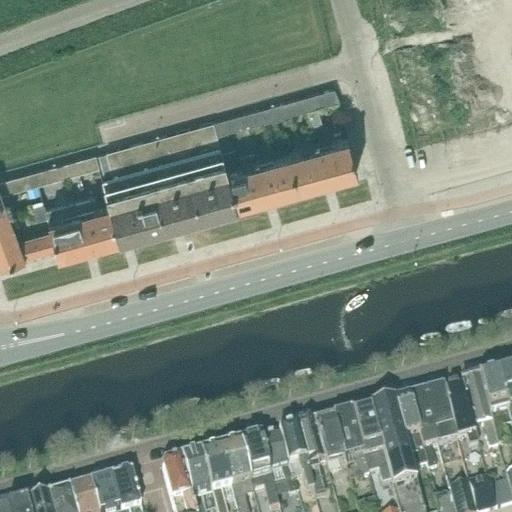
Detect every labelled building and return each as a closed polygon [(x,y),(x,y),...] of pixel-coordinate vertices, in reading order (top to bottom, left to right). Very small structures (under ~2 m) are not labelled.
[(317,107),(337,102),(334,89),(213,123),(216,135),(306,110),(317,107)] [(311,128),(322,125),(317,107),(306,110),(311,128)] [(219,145),(216,135),(213,123),(201,126),(208,149),(219,145)] [(196,152),(208,149),(201,126),(189,129),(196,152)] [(184,155),(196,152),(189,129),(177,132),(184,155)] [(172,159),(184,155),(177,132),(165,136),(172,159)] [(160,162),(172,159),(165,136),(153,139),(160,162)] [(296,189),(357,172),(347,137),(287,154),(296,189)] [(148,165),(160,162),(153,139),(141,142),(148,165)] [(136,169),(148,165),(141,142),(129,146),(136,169)] [(221,152),(219,145),(208,149),(196,152),(184,155),(172,159),(160,162),(148,165),(136,169),(124,172),(112,176),(101,179),(108,203),(118,239),(119,238),(117,231),(127,228),(129,235),(130,235),(130,234),(234,205),(234,206),(236,206),(221,152)] [(124,172),(136,169),(129,146),(118,149),(124,172)] [(287,154),(239,167),(233,148),(221,152),(236,206),(296,189),(287,154)] [(112,176),(124,172),(118,149),(106,152),(112,176)] [(0,191),(2,195),(99,168),(95,155),(0,181),(0,191)] [(2,195),(0,191),(0,265),(25,258),(24,258),(55,249),(48,220),(45,210),(43,204),(32,208),(36,221),(47,218),(50,232),(18,240),(2,195)] [(93,208),(89,197),(75,201),(45,210),(48,220),(55,249),(57,255),(118,239),(108,203),(93,208)] [(511,369),(496,374),(510,424),(511,430),(511,369)] [(501,427),(510,424),(496,374),(478,379),(498,448),(507,445),(501,427)] [(500,457),(498,448),(478,379),(460,384),(473,429),(482,426),(490,453),(494,452),(495,458),(500,457)] [(477,447),(473,429),(460,384),(442,389),(451,423),(454,432),(457,442),(466,439),(469,449),(477,447)] [(437,448),(448,445),(457,443),(457,442),(454,432),(451,423),(442,389),(424,395),(434,430),(432,431),(437,448)] [(428,471),(435,469),(430,450),(437,448),(432,431),(434,430),(424,395),(409,399),(415,424),(427,466),(428,471)] [(427,466),(415,424),(409,399),(393,403),(404,441),(411,439),(415,453),(416,453),(420,468),(427,466)] [(422,511),(404,441),(393,403),(369,410),(390,485),(397,511),(422,511)] [(390,485),(369,410),(351,415),(363,460),(368,476),(378,474),(382,487),(390,485)] [(368,476),(363,460),(351,415),(333,420),(344,465),(354,462),(360,481),(368,479),(368,476)] [(349,480),(344,465),(333,420),(314,425),(326,466),(326,468),(334,465),(339,483),(349,480)] [(317,469),(326,466),(314,425),(296,430),(314,495),(315,501),(325,499),(317,469)] [(307,496),(314,495),(296,430),(278,435),(290,482),(293,481),(301,479),(301,481),(302,481),(307,496)] [(293,481),(290,482),(278,435),(260,440),(272,486),(284,483),(289,498),(298,495),(293,481)] [(272,486),(260,440),(240,446),(239,446),(252,492),(263,489),(269,510),(278,508),(272,486)] [(253,497),(252,492),(239,446),(220,451),(233,502),(236,511),(246,511),(243,499),(253,497)] [(225,511),(224,505),(233,502),(220,451),(200,457),(213,506),(215,511),(225,511)] [(204,511),(203,509),(213,506),(200,457),(181,462),(194,511),(204,511)] [(194,511),(181,462),(164,467),(162,471),(173,511),(194,511)] [(140,511),(131,476),(109,482),(117,511),(140,511)] [(492,511),(495,511),(489,488),(486,480),(467,486),(474,511),(492,511)] [(117,511),(109,482),(89,487),(96,511),(117,511)] [(495,511),(511,506),(511,503),(507,483),(489,488),(495,511)] [(453,511),(474,511),(467,486),(452,490),(453,495),(449,496),(453,511)] [(96,511),(89,487),(69,493),(73,511),(96,511)] [(73,511),(69,493),(47,499),(50,511),(73,511)] [(453,511),(449,496),(434,500),(437,511),(453,511)] [(50,511),(47,499),(26,505),(27,511),(50,511)]
